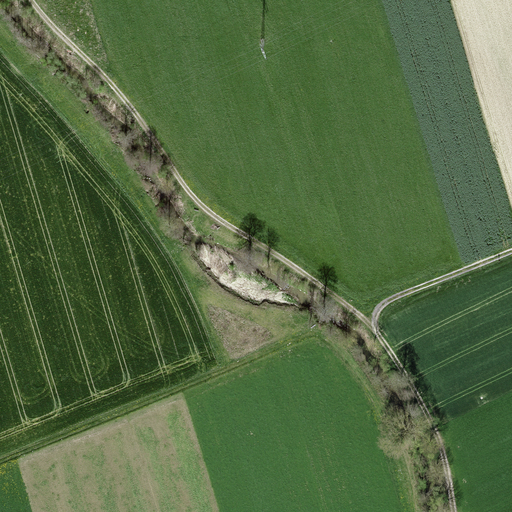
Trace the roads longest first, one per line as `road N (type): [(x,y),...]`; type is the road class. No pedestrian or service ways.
road 1 (track): [(452,511),(431,423),(375,330),(208,211),(112,84),(30,0)]
road 2 (track): [(414,511),(394,437),(341,353),(323,340),(303,338),(206,380)]
road 3 (track): [(0,460),(206,380)]
road 4 (track): [(511,250),(388,300),(377,309),(375,330)]
